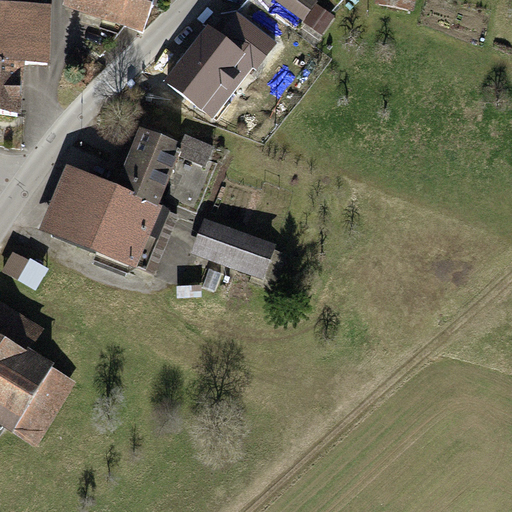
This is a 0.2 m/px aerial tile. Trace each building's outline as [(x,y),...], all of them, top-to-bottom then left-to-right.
[(146,34),(154,8),(130,0),(68,0),(66,5),(106,20),(103,29),(120,36),(127,28),(146,34)] [(130,0),(154,8),(156,0),(130,0)] [(308,0),(277,0),(307,23),(319,8),(308,0)] [(412,0),(381,0),(380,6),(410,11),(412,0)] [(249,47),(260,33),(222,4),(162,81),(200,110),(206,102),(219,111),(230,97),(217,87),(227,75),(243,87),(264,59),(249,47)] [(51,7),(0,8),(0,114),(20,117),(23,66),(50,65),(51,7)] [(334,20),(319,8),(307,23),(323,35),(334,20)] [(79,174),(54,235),(133,267),(179,155),(207,167),(214,149),(186,138),(182,148),(144,133),(137,151),(128,147),(120,167),(129,170),(121,190),(79,174)] [(210,226),(201,251),(264,274),(273,250),(210,226)] [(0,269),(0,276),(11,283),(17,271),(20,266),(6,258),(0,269)] [(17,271),(11,283),(27,291),(33,280),(17,271)] [(10,313),(0,306),(0,421),(35,442),(71,382),(29,356),(39,340),(6,320),(10,313)]
